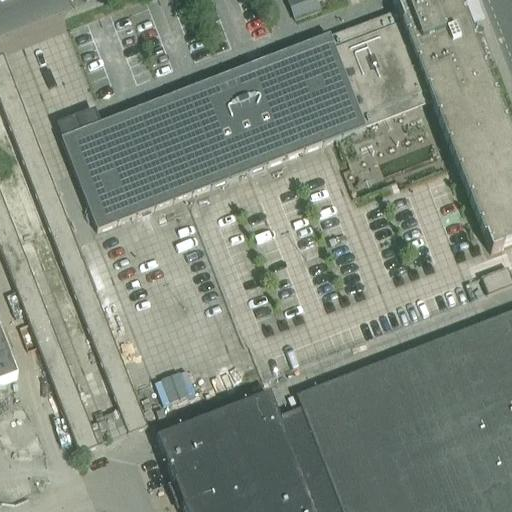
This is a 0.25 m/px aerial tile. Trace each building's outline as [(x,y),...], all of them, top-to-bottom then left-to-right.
[(511,144),(454,0),(388,0),(395,16),(329,40),(61,144),(96,236),(364,132),(430,107),(482,245),(485,244),(490,257),(511,248),(511,144)] [(314,0),(284,0),(294,25),(320,15),(314,0)] [(0,59),(0,255),(56,401),(78,457),(97,449),(0,198),(0,110),(112,401),(127,438),(146,431),(135,401),(2,59),(0,59)] [(511,284),(507,272),(480,283),(487,300),(511,289),(511,284)] [(156,442),(182,511),(511,511),(511,317),(295,398),(300,412),(277,420),(269,398),(156,442)] [(0,387),(16,381),(0,340),(0,387)]
